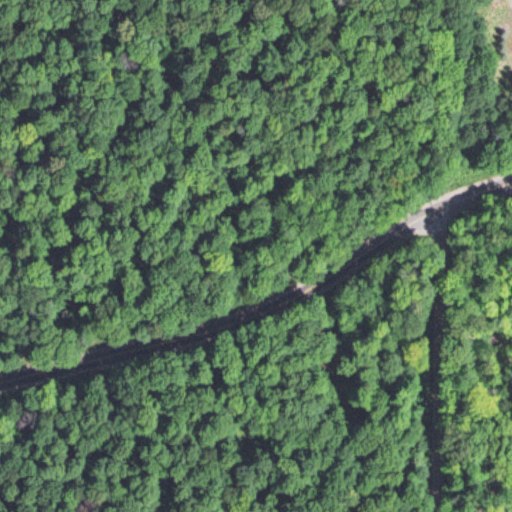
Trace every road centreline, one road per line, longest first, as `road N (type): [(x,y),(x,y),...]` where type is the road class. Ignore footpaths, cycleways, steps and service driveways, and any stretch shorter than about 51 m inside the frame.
road 1 (residential): [(0,379),(232,322),(429,215),(511,180)]
road 2 (residential): [(429,215),(436,321),(430,511)]
